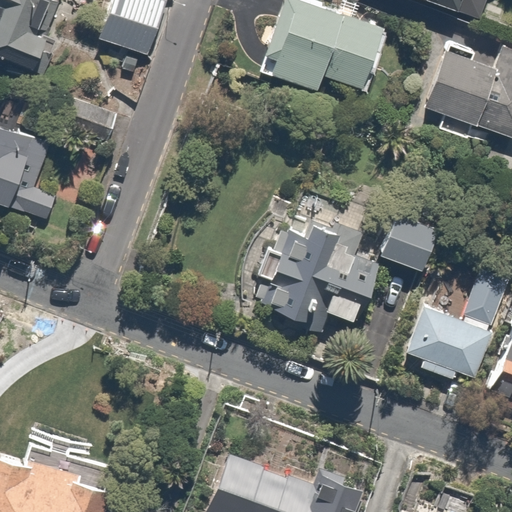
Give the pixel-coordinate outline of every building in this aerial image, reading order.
[(29,23),(37,0),(0,0),(0,40),(39,54),(48,29),(29,23)] [(163,0),(108,0),(96,31),(145,50),(163,0)] [(382,20),(324,0),(278,0),(263,44),(274,47),(268,66),(318,82),(322,71),(360,84),(382,20)] [(449,0),(475,10),(478,0),(449,0)] [(511,41),(503,39),(495,61),(439,41),(419,100),(511,131),(511,41)] [(33,181),(50,138),(0,117),(0,198),(44,216),(54,190),(33,181)] [(399,194),(377,244),(419,263),(441,212),(399,194)] [(309,231),(285,224),(280,230),(278,232),(277,233),(275,234),(274,235),(272,237),(271,238),(270,240),(268,241),(267,243),(266,244),(265,246),(264,248),(263,249),(262,251),(261,253),(260,255),(259,256),(259,258),(258,260),(258,262),(257,264),(257,266),(256,268),(256,270),(256,272),(256,274),(256,276),(256,278),(256,280),(256,282),(256,284),(256,286),(257,287),(257,289),(257,290),(312,312),(317,299),(354,312),(365,281),(374,285),(384,260),(355,248),(363,228),(319,208),(309,231)] [(473,373),(507,276),(476,266),(461,310),(420,296),(403,344),(423,351),(420,361),(455,374),(457,367),(473,373)] [(511,323),(493,381),(511,387),(511,323)] [(332,511),(347,471),(312,458),(308,469),(232,442),(208,508),(217,511),(332,511)] [(72,463),(0,445),(0,511),(100,511),(109,478),(71,469),(72,463)] [(412,511),(404,509),(403,511),(448,511),(450,509),(417,498),(412,511)]
